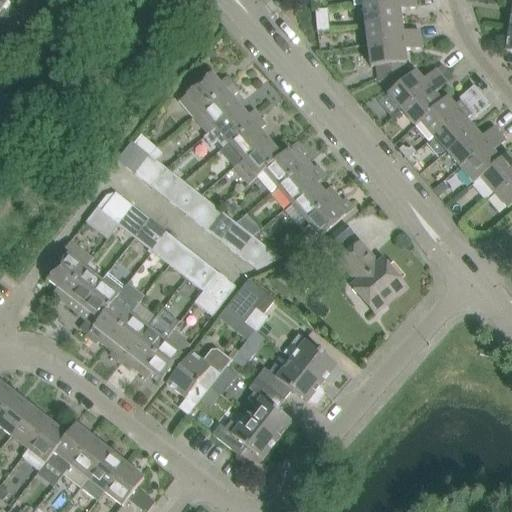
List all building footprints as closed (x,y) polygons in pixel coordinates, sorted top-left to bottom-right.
[(0,0),(0,12),(5,6),(8,2),(9,0),(0,0)] [(416,8),(415,0),(410,0),(363,6),(365,26),(401,22),(400,10),(416,8)] [(315,11),(317,32),(327,31),(325,10),(315,11)] [(403,33),(401,22),(365,26),(368,46),(420,40),(419,31),(403,33)] [(376,67),(378,82),(406,70),(405,63),(407,63),(405,51),(421,49),(420,40),(368,46),(371,68),(376,67)] [(187,95),(178,102),(193,119),(232,86),(226,78),(219,84),(211,74),(207,78),(200,70),(185,82),(192,90),(187,95)] [(410,75),(406,70),(378,82),(389,94),(388,95),(402,111),(441,77),(436,70),(423,81),(415,72),(410,75)] [(447,84),(441,77),(402,111),(415,127),(421,122),(420,122),(442,103),(442,102),(435,94),(447,84)] [(238,93),(232,86),(193,119),(207,135),(240,107),(232,98),(238,93)] [(428,142),(434,137),(482,96),(474,87),(461,98),(460,103),(455,107),(447,98),(442,102),(442,103),(420,122),(421,122),(415,127),(428,142)] [(490,106),(482,96),(434,137),(434,139),(430,142),(429,148),(435,154),(440,154),(445,150),(447,153),(474,129),(467,121),(472,116),(474,119),(490,106)] [(215,142),(223,150),(260,118),(254,111),(248,117),(240,107),(207,135),(203,139),(210,146),(215,142)] [(223,150),(219,153),(233,170),(234,169),(268,140),(260,131),(266,126),(260,118),(223,150)] [(447,153),(460,169),(500,134),(494,128),(482,138),(474,129),(447,153)] [(474,185),(482,179),(481,178),(500,161),(500,160),(493,152),(506,141),(500,134),(460,169),(474,185)] [(275,149),(268,140),(234,169),(248,186),(256,179),(257,178),(258,178),(264,173),(264,172),(288,151),(282,144),(275,149)] [(149,156),(132,142),(117,161),(134,175),(149,156)] [(288,151),(264,172),(264,173),(278,189),(308,162),(303,156),(306,153),(297,143),(288,151)] [(403,147),(399,150),(407,160),(415,153),(411,148),(408,150),(405,149),(403,147)] [(134,175),(152,189),(166,170),(155,161),(162,155),(157,150),(149,156),(134,175)] [(482,179),(494,193),(511,177),(511,159),(507,154),(500,160),(500,161),(481,178),(482,179)] [(314,168),(308,162),(278,189),(291,205),(316,184),(316,185),(326,177),(317,166),(314,168)] [(166,170),(152,189),(169,203),(184,184),(166,170)] [(511,177),(494,193),(508,210),(511,205),(511,177)] [(443,183),(433,192),(439,199),(450,190),(443,183)] [(201,197),(184,184),(169,203),(186,216),(201,197)] [(316,185),(316,184),(291,205),(305,222),(336,195),(330,188),(324,193),(316,185)] [(97,208),(87,222),(108,239),(118,226),(133,207),(116,194),(111,200),(101,212),(97,208)] [(320,239),(354,210),(345,199),(342,202),(336,195),(305,222),(320,239)] [(218,211),(201,197),(186,216),(203,230),(218,211)] [(150,221),(133,207),(118,226),(135,240),(150,221)] [(218,211),(203,230),(221,244),(235,224),(218,211)] [(167,234),(150,221),(135,240),(152,253),(167,234)] [(253,238),(235,224),(221,244),(238,257),(253,238)] [(352,234),(344,225),(323,244),(331,253),(352,234)] [(152,253),(169,266),(184,248),(167,234),(152,253)] [(253,238),(238,257),(255,271),(270,251),(253,238)] [(61,254),(66,257),(47,281),(57,289),(52,295),(59,301),(84,269),(92,260),(70,243),(61,254)] [(371,256),(360,244),(339,262),(357,283),(352,287),(376,314),(406,288),(383,261),(376,267),(368,258),(371,256)] [(201,261),(184,248),(169,266),(186,280),(201,261)] [(281,260),(270,251),(255,271),(256,271),(281,260)] [(186,280),(203,293),(218,274),(201,261),(186,280)] [(101,283),(84,269),(59,301),(67,307),(76,314),(101,283)] [(218,274),(203,293),(221,307),(236,288),(218,274)] [(101,283),(76,314),(86,322),(79,330),(87,336),(113,303),(114,303),(125,289),(107,275),(101,283)] [(248,281),(226,310),(244,324),(254,332),(257,334),(268,320),(263,315),(274,301),(248,281)] [(98,342),(105,348),(130,316),(114,303),(113,303),(87,336),(85,338),(96,346),(98,342)] [(120,364),(147,329),(130,316),(105,348),(112,353),(109,356),(120,364)] [(244,324),(236,335),(246,343),(254,332),(244,324)] [(164,342),(147,329),(120,364),(130,372),(132,369),(139,374),(164,342)] [(246,343),(244,345),(253,352),(263,339),(257,334),(254,332),(246,343)] [(152,374),(162,381),(189,346),(171,334),(164,342),(139,374),(147,380),(152,374)] [(290,360),(322,385),(325,381),(328,384),(333,384),(340,374),(338,370),(336,368),(337,366),(326,358),(323,358),(322,352),(319,352),(298,336),(292,344),(299,350),(290,360)] [(191,354),(166,385),(186,400),(194,389),(194,387),(199,386),(207,392),(231,362),(216,351),(211,351),(202,362),(191,354)] [(264,369),(256,379),(284,401),(290,393),(296,393),(296,395),(307,404),(308,402),(311,404),(316,405),(324,395),(322,391),(319,388),(322,385),(290,360),(282,371),(275,365),(269,373),(264,369)] [(254,406),(246,417),(277,442),(292,423),(281,414),(279,414),(278,409),(284,401),(256,379),(248,389),(253,393),(247,401),(254,406)] [(209,389),(216,394),(222,387),(215,382),(209,389)] [(0,416),(16,396),(0,383),(0,416)] [(0,416),(0,428),(11,438),(33,410),(16,396),(0,416)] [(28,451),(50,423),(33,410),(11,438),(28,451)] [(263,460),(277,442),(246,417),(238,427),(231,422),(225,429),(220,426),(212,436),(240,458),(246,450),(251,449),(252,452),(263,460)] [(28,451),(22,459),(39,472),(46,465),(54,454),(54,453),(67,436),(50,423),(28,451)] [(63,476),(93,439),(75,425),(67,436),(54,453),(54,454),(46,465),(47,466),(48,464),(63,476)] [(80,490),(110,452),(93,439),(63,476),(80,490)] [(97,503),(105,494),(127,466),(110,452),(80,490),(97,503)] [(122,507),(136,489),(144,480),(127,466),(105,494),(122,507)] [(9,494),(0,487),(0,500),(2,502),(9,494)] [(136,489),(122,507),(118,511),(148,511),(155,504),(136,489)]
